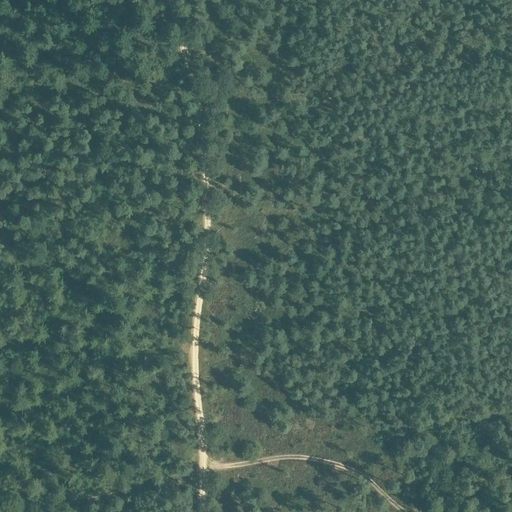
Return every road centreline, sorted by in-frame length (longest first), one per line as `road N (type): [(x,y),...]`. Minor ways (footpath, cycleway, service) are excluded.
road 1 (track): [(201,511),(194,361),(208,236),(199,95),(172,0)]
road 2 (track): [(204,470),(295,454),(351,470),(404,511)]
road 3 (track): [(204,470),(23,511)]
